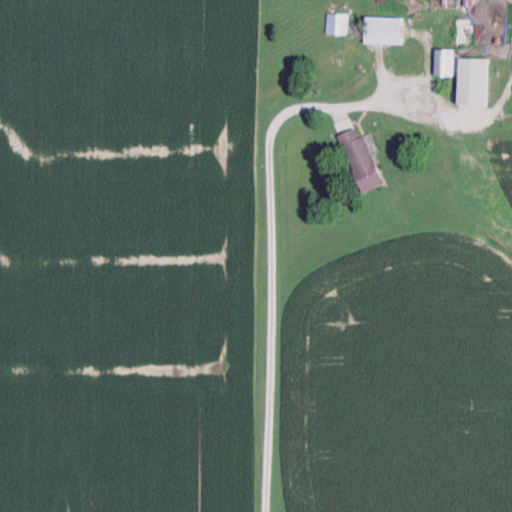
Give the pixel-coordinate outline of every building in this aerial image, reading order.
[(347,38),(347,17),(326,17),(326,38),(347,38)] [(403,21),(366,21),(366,47),(403,48),(403,21)] [(454,53),(435,53),(435,80),(454,80),(454,53)] [(427,115),(427,93),(407,93),(407,115),(427,115)] [(362,196),(384,188),(362,129),(340,138),(362,196)]
